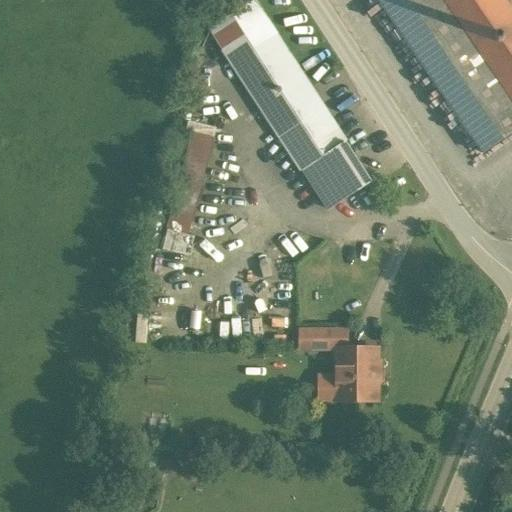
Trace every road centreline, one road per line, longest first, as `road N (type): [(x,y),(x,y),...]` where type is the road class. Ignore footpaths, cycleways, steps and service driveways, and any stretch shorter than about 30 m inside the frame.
road 1 (tertiary): [(312,0),(458,222),(511,270)]
road 2 (tertiary): [(456,511),(511,377)]
